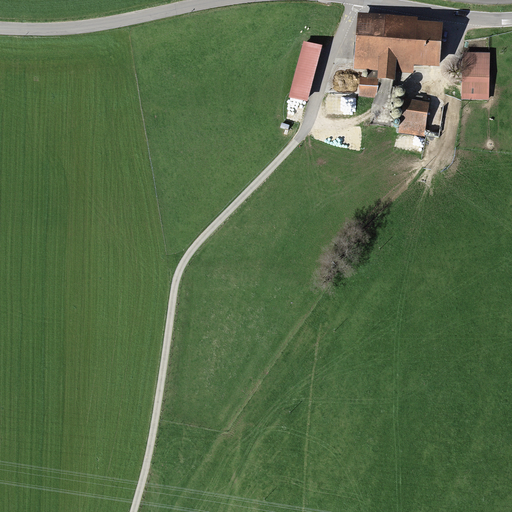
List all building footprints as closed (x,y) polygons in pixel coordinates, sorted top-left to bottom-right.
[(418,19),(359,17),(357,70),(378,71),(378,78),(395,79),(395,71),(411,72),(411,66),(440,67),(442,24),(418,23),(418,19)] [(301,46),(289,98),(307,102),(318,51),(301,46)] [(488,68),(468,68),(467,90),(487,91),(488,68)] [(375,81),(357,80),(356,98),(374,99),(375,81)] [(407,101),(402,129),(423,134),(429,105),(407,101)]
